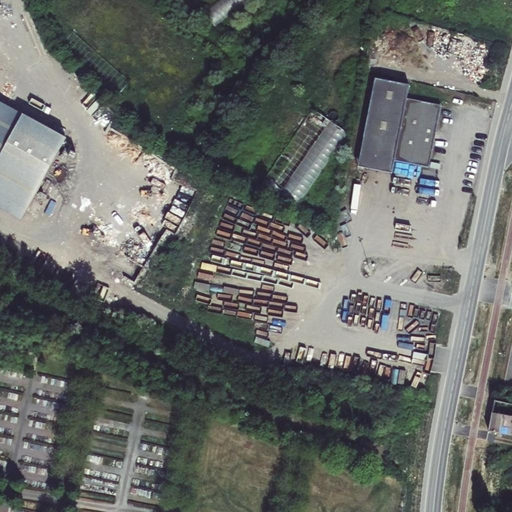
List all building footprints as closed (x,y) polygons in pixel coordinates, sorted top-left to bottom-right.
[(216,27),(248,0),(218,0),(203,12),(216,27)] [(405,83),(371,76),(354,165),(388,171),(390,158),(425,164),(437,103),(402,96),(405,83)] [(0,194),(30,211),(69,140),(0,102),(0,194)] [(311,107),(263,184),(299,207),(347,129),(311,107)] [(491,413),(511,417),(511,404),(494,400),(491,413)] [(511,417),(491,413),(488,430),(511,434),(511,432),(511,429),(510,429),(511,419),(511,417)]
